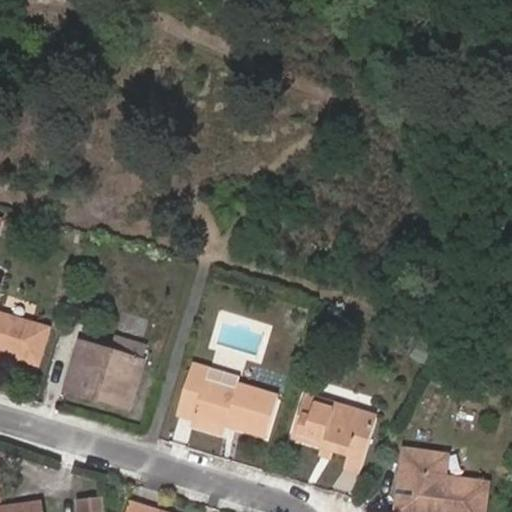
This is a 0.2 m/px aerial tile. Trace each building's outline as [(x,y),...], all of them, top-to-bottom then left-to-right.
[(51,331),(0,315),(0,363),(3,356),(40,368),(51,331)] [(95,388),(131,400),(147,348),(117,339),(113,354),(82,344),(67,391),(92,399),(95,388)] [(211,370),(193,364),(177,413),(195,418),(193,425),(225,435),(228,425),(266,437),(278,398),(237,386),(236,392),(207,383),(211,370)] [(128,411),(131,400),(95,388),(92,399),(128,411)] [(376,418),(308,398),(295,439),(351,456),(348,470),(360,474),(376,418)] [(449,457),(407,451),(402,488),(418,489),(417,500),(400,498),(398,511),(484,511),(488,485),(446,479),(449,457)] [(106,511),(107,511),(107,510),(106,499),(81,501),(81,511),(106,511)]
